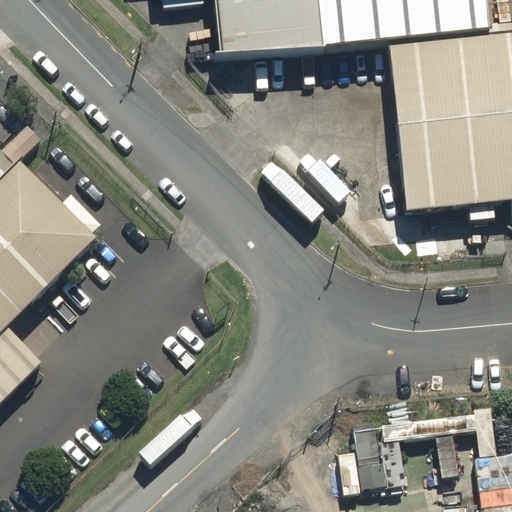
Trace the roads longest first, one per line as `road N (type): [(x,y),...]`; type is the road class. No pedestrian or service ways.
road 1 (unclassified): [(29,0),(256,224),(290,275),(306,325)]
road 2 (unclassified): [(306,325),(273,391),(140,511)]
road 3 (unclassified): [(511,305),(306,325)]
